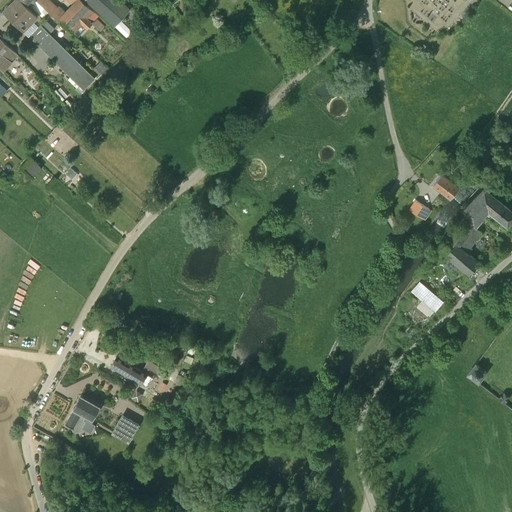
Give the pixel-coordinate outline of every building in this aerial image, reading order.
[(10,17),(24,32),(28,36),(35,28),(31,24),(38,17),(20,0),(14,0),(4,11),(10,17)] [(24,0),(30,5),(43,17),(49,11),(38,1),(36,0),(24,0)] [(82,0),(66,0),(71,4),(65,11),(59,5),(58,7),(50,0),(36,0),(38,1),(49,11),(78,38),(98,16),(90,8),(90,7),(82,0)] [(130,8),(120,0),(82,0),(90,7),(91,6),(115,26),(130,8)] [(49,33),(54,28),(47,21),(42,26),(49,33)] [(35,28),(28,36),(29,36),(70,76),(84,89),(95,77),(90,72),(49,33),(42,26),(40,24),(35,28)] [(0,69),(4,72),(13,63),(11,62),(5,57),(12,49),(2,38),(0,39),(0,69)] [(107,68),(101,61),(95,67),(102,73),(107,68)] [(19,86),(24,92),(27,90),(21,84),(19,86)] [(60,87),(55,92),(63,101),(68,96),(60,87)] [(33,93),(29,97),(37,105),(41,101),(33,93)] [(65,101),(71,109),(74,106),(67,99),(65,101)] [(63,106),(60,109),(66,114),(69,111),(63,106)] [(33,176),(42,166),(34,158),(24,168),(33,176)] [(66,173),(72,179),(77,173),(71,168),(66,173)] [(441,174),(433,184),(450,198),(452,196),(453,194),(459,187),(441,174)] [(511,219),(511,211),(483,187),(463,210),(468,213),(465,217),(476,227),(489,211),(507,226),(511,219)] [(416,199),(409,209),(423,218),(429,208),(416,199)] [(465,217),(438,248),(450,258),(460,246),(466,251),(482,232),(476,227),(465,217)] [(460,246),(450,258),(461,268),(469,274),(479,263),(466,251),(460,246)] [(461,268),(450,258),(444,266),(455,275),(461,268)] [(444,300),(421,280),(413,290),(437,309),(444,300)] [(413,298),(408,294),(400,303),(405,308),(413,298)] [(511,313),(511,307),(474,358),(463,374),(466,376),(474,365),(511,313)] [(141,371),(117,356),(111,366),(134,380),(140,383),(146,374),(149,369),(166,379),(169,372),(148,360),(142,371),(141,370),(141,371)] [(474,365),(466,376),(476,383),(484,372),(474,365)] [(482,380),(480,382),(495,393),(497,390),(482,380)] [(143,393),(136,389),(132,396),(139,400),(143,393)] [(92,420),(101,405),(81,394),(65,421),(73,426),(72,428),(77,431),(81,429),(86,420),(84,419),(85,416),(92,420)] [(129,442),(139,424),(122,414),(112,433),(129,442)]
